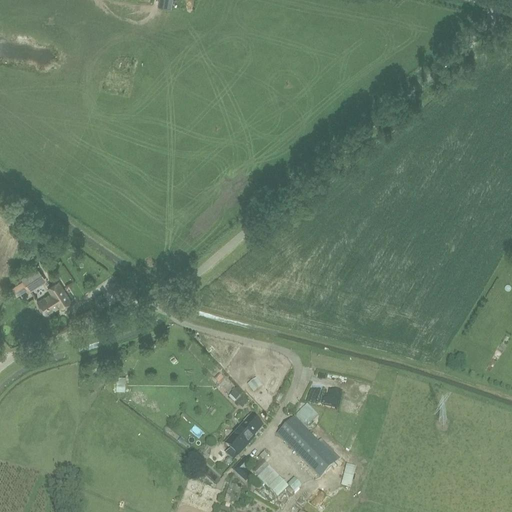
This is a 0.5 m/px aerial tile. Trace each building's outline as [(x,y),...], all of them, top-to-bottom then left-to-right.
[(20,293),(44,276),(37,267),(21,278),(23,281),(15,287),(20,293)] [(48,288),(51,293),(37,302),(45,316),(59,307),(61,309),(71,302),(59,281),(48,288)] [(116,378),(123,379),(124,370),(116,370),(116,378)] [(245,379),(251,387),(260,380),(254,372),(245,379)] [(335,404),(339,392),(305,381),(301,393),(335,404)] [(233,384),(227,390),(232,395),(238,389),(233,384)] [(240,391),(234,397),(239,402),(245,395),(240,391)] [(294,410),(303,419),(315,407),(305,398),(294,410)] [(251,416),(242,426),(225,444),(238,456),(254,438),(253,436),(262,426),(251,416)] [(320,478),(337,462),(294,418),(277,434),(320,478)] [(255,453),(260,442),(254,439),(249,450),(255,453)] [(270,490),(277,498),(283,492),(288,487),(279,478),(268,467),(261,459),(250,470),(258,477),(252,482),(263,494),(268,489),(270,490)] [(297,508),(299,504),(291,500),(286,508),(292,511),(295,507),(297,508)] [(333,511),(338,506),(330,500),(326,506),(333,511)]
